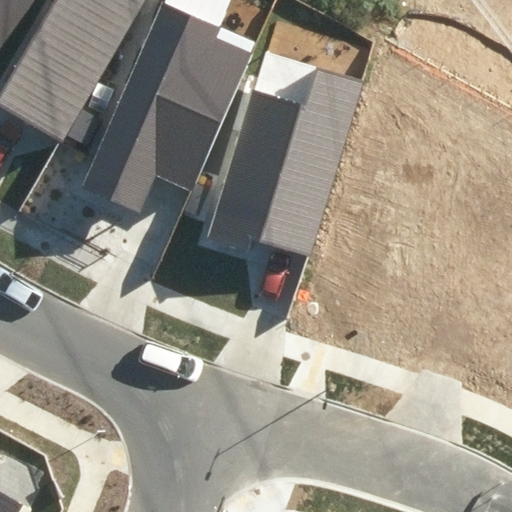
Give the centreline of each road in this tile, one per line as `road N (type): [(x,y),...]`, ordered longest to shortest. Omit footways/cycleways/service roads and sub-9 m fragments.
road 1 (residential): [(189,385),(511,488)]
road 2 (residential): [(0,300),(59,336),(189,385)]
road 3 (residential): [(151,511),(189,385)]
